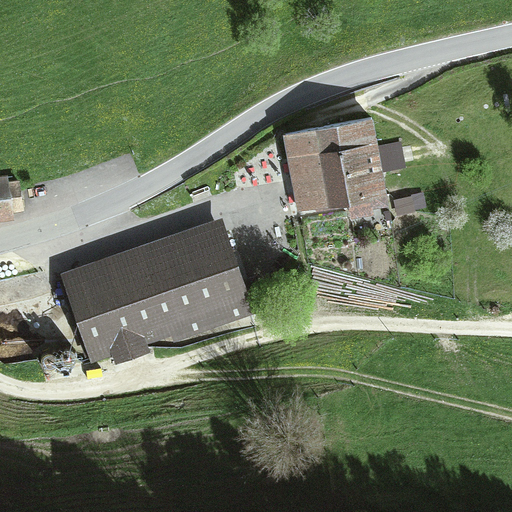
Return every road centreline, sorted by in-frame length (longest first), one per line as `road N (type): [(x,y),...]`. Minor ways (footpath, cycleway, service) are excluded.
road 1 (tertiary): [(0,241),(101,207),(328,82),(511,35)]
road 2 (track): [(131,378),(295,327),(511,329)]
road 3 (track): [(511,413),(349,374),(131,378)]
road 4 (track): [(0,382),(45,391),(131,378)]
